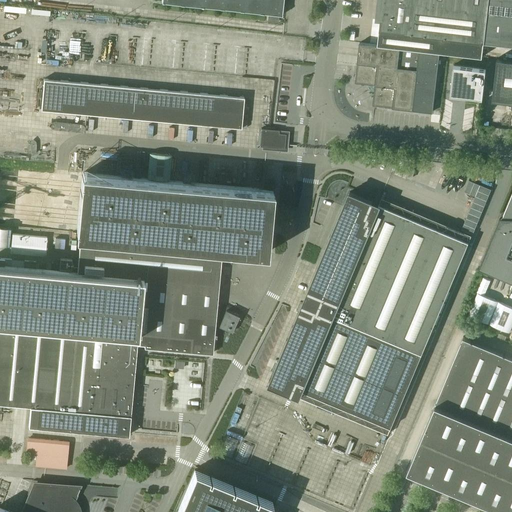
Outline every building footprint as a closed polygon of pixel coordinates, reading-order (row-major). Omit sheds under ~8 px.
[(281,15),(283,0),(162,0),(162,2),(281,15)] [(485,42),(489,0),(377,0),(376,20),(381,21),(380,31),(485,42)] [(511,0),(489,0),(485,42),(511,45),(511,0)] [(433,112),(440,52),(360,42),(355,83),(370,84),(375,89),(373,105),(433,112)] [(478,43),(477,51),(485,51),(486,43),(478,43)] [(511,60),(498,58),(493,99),(511,101),(511,60)] [(483,98),(487,69),(454,65),(451,94),(483,98)] [(44,79),(41,109),(242,127),(244,97),(44,79)] [(261,128),(260,146),(278,148),(285,148),(286,134),(279,133),(279,130),(261,128)] [(0,265),(0,403),(27,406),(25,426),(37,427),(128,436),(137,344),(145,344),(145,347),(213,353),(222,249),(267,253),(273,190),(256,189),(83,173),(83,177),(78,232),(78,236),(81,236),(77,272),(0,265)] [(422,353),(469,242),(350,192),(303,303),(269,384),(299,396),(302,390),(391,427),(422,353)] [(511,283),(511,195),(501,222),(498,222),(478,269),(511,283)] [(239,316),(227,310),(219,326),(232,332),(239,316)] [(511,511),(511,356),(463,336),(408,469),(511,511)] [(33,466),(67,468),(68,440),(24,437),(23,453),(33,454),(33,466)] [(268,511),(272,502),(256,495),(254,498),(253,497),(254,494),(234,486),(233,489),(231,489),(233,485),(211,476),(210,480),(208,479),(209,475),(194,469),(176,511),(268,511)] [(67,511),(78,487),(35,483),(24,511),(67,511)]
